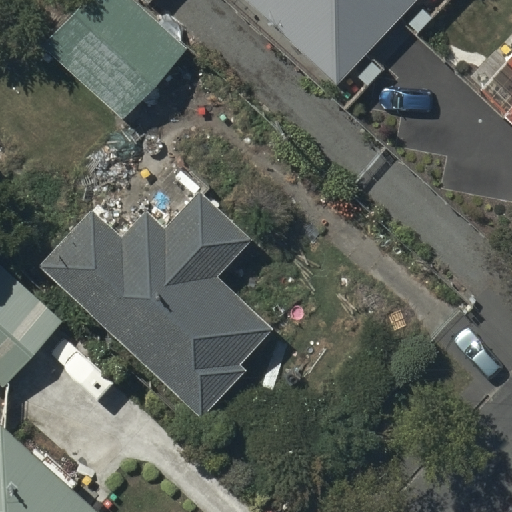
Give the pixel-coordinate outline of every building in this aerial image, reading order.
[(177,21),(153,0),(50,0),(34,17),(113,90),(177,21)] [(246,0),(337,85),(416,0),(246,0)] [(511,97),(511,16),(498,33),(511,45),(511,55),(491,79),(511,97)] [(26,232),(191,384),(236,336),(231,328),(261,295),(204,243),(239,205),(189,159),(156,196),(135,177),(115,199),(83,170),(26,232)] [(0,355),(53,297),(0,248),(0,355)] [(335,290),(334,291),(275,353),(300,377),(360,314),(335,290)] [(129,511),(0,396),(0,511),(129,511)]
